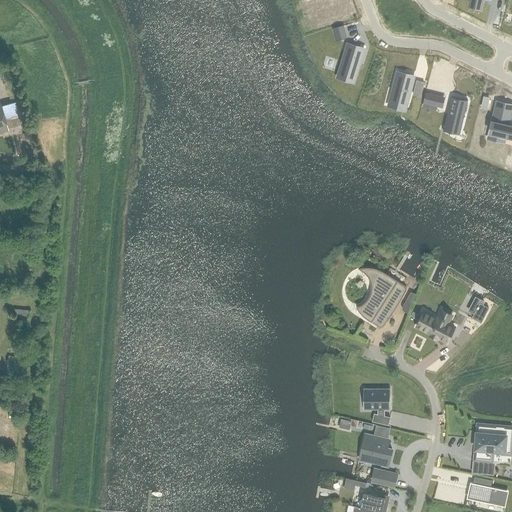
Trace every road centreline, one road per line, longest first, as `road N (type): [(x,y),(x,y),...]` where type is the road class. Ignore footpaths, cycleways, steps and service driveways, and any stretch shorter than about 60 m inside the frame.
road 1 (residential): [(371,356),(418,376),(432,395),(435,448),(415,511)]
road 2 (residential): [(495,71),(443,47),(392,42),(366,0)]
